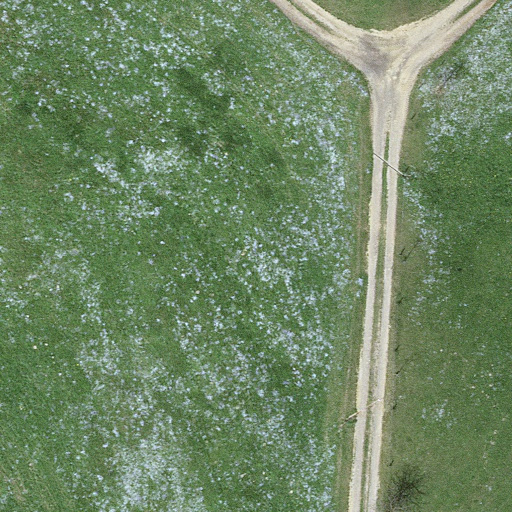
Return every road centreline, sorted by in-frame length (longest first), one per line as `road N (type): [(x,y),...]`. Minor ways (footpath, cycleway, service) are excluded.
road 1 (track): [(363,511),(388,119),(401,70),(478,0)]
road 2 (track): [(401,70),(282,0)]
